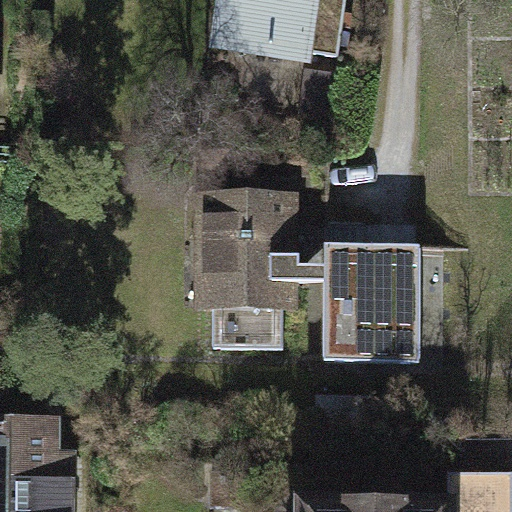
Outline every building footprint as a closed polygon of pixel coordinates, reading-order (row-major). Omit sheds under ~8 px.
[(209,0),(202,51),(302,64),(303,55),(329,58),(337,0),(209,0)] [(297,198),(200,199),(201,323),(213,322),(213,357),(284,356),(284,320),(297,320),(297,294),(327,294),(328,373),(425,372),(424,251),(327,252),(327,278),(298,278),(297,198)] [(363,401),(316,402),(317,437),(364,436),(363,401)] [(50,418),(0,417),(0,511),(63,511),(64,453),(50,453),(50,418)] [(507,511),(507,483),(273,484),(273,511),(507,511)]
